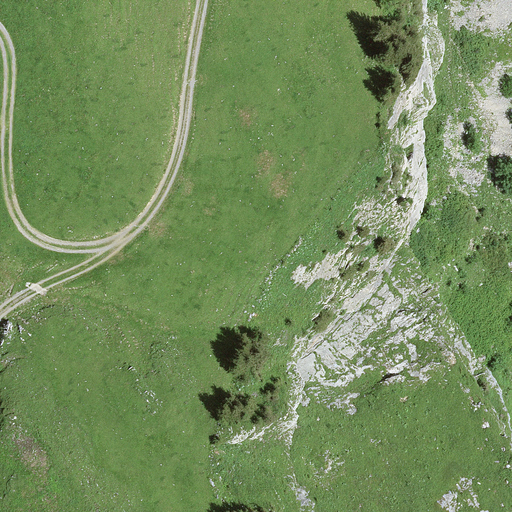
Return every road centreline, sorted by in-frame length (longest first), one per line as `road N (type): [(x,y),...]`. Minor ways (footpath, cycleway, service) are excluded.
road 1 (track): [(0,31),(8,50),(4,133),(13,207),(31,234),(85,248),(130,232),(165,195),(184,143),(208,0)]
road 2 (track): [(130,232),(109,252),(0,312)]
